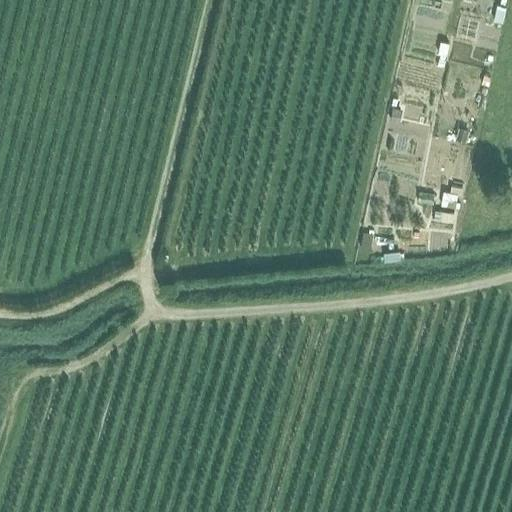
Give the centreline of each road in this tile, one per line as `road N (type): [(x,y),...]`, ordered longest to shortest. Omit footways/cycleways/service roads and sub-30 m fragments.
road 1 (track): [(511,275),(425,294),(182,313),(152,307),(142,282),(131,277),(68,307),(0,316)]
road 2 (track): [(213,0),(139,279)]
